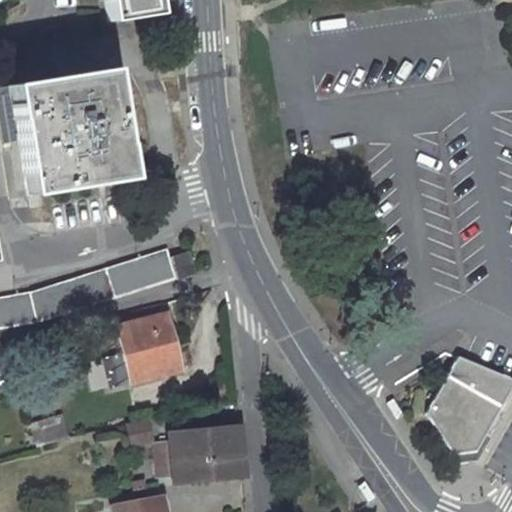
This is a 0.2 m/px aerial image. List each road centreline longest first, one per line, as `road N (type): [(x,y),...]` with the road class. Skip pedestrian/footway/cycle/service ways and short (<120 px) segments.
road 1 (tertiary): [(253,267),(398,488)]
road 2 (residential): [(253,267),(245,320),(261,511)]
road 3 (residential): [(11,283),(229,197)]
road 4 (tertiary): [(205,0),(229,197)]
